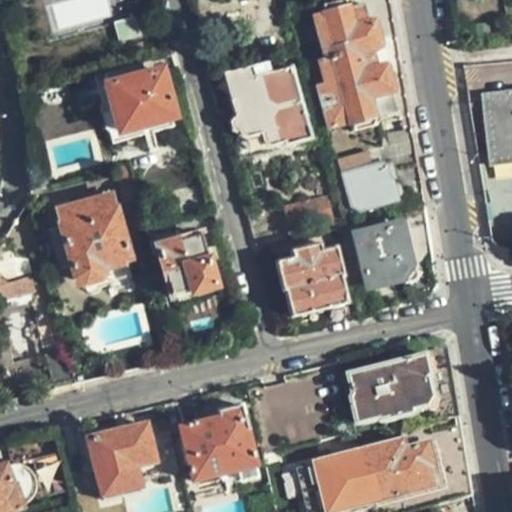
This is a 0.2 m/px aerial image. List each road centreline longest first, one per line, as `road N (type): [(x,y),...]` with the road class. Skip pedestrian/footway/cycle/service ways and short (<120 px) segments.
road 1 (residential): [(179,0),(273,354)]
road 2 (residential): [(470,310),(418,0)]
road 3 (residential): [(0,422),(273,354)]
road 4 (residential): [(502,511),(470,310)]
road 5 (residential): [(273,354),(470,310)]
road 6 (residential): [(0,73),(20,184),(0,207)]
